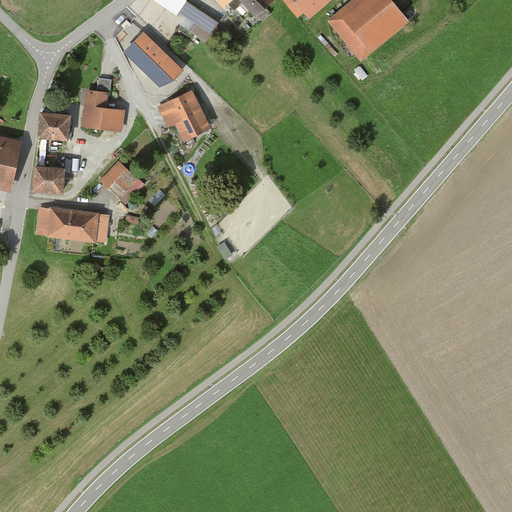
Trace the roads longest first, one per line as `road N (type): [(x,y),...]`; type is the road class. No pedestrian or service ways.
road 1 (tertiary): [(76,511),(136,452),(329,301),(511,93)]
road 2 (residential): [(49,57),(0,320)]
